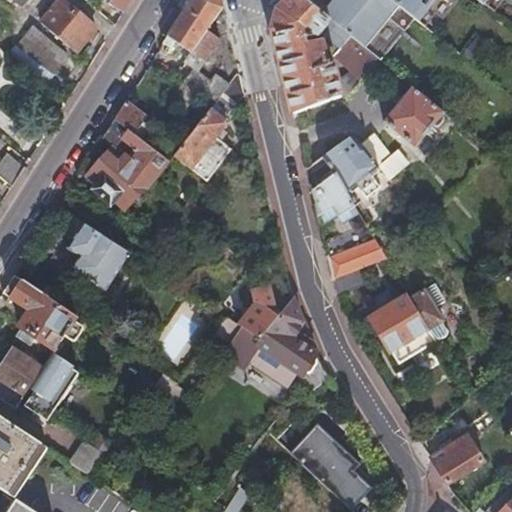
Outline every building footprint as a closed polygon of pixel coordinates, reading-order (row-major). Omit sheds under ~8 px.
[(62,0),(59,0),(40,23),(75,53),(95,28),(62,0)] [(111,0),(110,2),(123,11),(129,0),(111,0)] [(208,29),(223,6),(221,0),(189,0),(163,42),(169,46),(174,40),(188,49),(183,56),(186,58),(184,61),(199,71),(200,70),(221,38),(208,29)] [(377,59),(305,0),(288,0),(276,11),(270,32),(292,115),(294,114),(340,97),(331,63),(325,65),(321,45),(317,41),(308,47),(305,42),(314,38),(318,32),(354,62),(351,66),(363,76),(366,72),(377,59)] [(305,0),(377,59),(379,61),(392,45),(376,32),(387,18),(403,31),(413,18),(390,0),(305,0)] [(390,0),(413,18),(422,8),(424,9),(430,0),(390,0)] [(430,0),(424,9),(422,8),(413,18),(422,26),(434,12),(440,17),(452,0),(430,0)] [(387,18),(376,32),(392,45),(403,31),(387,18)] [(65,57),(31,28),(15,47),(49,76),(65,57)] [(15,47),(7,55),(42,85),(49,76),(15,47)] [(219,97),(230,83),(218,74),(214,80),(200,70),(199,71),(194,79),(219,97)] [(228,113),(244,93),(243,88),(239,71),(230,83),(219,97),(175,156),(208,181),(233,148),(218,136),(229,121),(218,112),(221,108),(228,113)] [(441,116),(443,113),(411,86),(382,122),(414,148),(432,125),(434,126),(437,126),(442,119),(442,118),(441,116)] [(126,100),(114,118),(133,133),(146,116),(126,100)] [(164,169),(169,162),(133,133),(114,118),(102,137),(112,145),(86,175),(97,184),(93,189),(110,204),(114,199),(125,209),(150,181),(153,184),(155,182),(155,181),(164,169)] [(360,143),(378,166),(391,155),(373,133),(360,143)] [(369,175),(378,167),(378,166),(360,143),(353,135),(322,157),(329,168),(333,173),(345,194),(356,184),(366,197),(379,187),(369,175)] [(0,162),(0,178),(10,187),(19,173),(3,158),(0,162)] [(353,208),(345,194),(333,173),(329,176),(310,190),(310,191),(315,215),(332,208),(335,216),(346,210),(351,217),(356,214),(353,208)] [(68,214),(82,223),(91,209),(66,192),(57,206),(68,214)] [(183,207),(192,215),(199,207),(190,199),(183,207)] [(57,206),(47,222),(64,233),(58,242),(67,248),(70,250),(62,262),(105,291),(130,254),(113,243),(83,223),(82,223),(68,214),(57,206)] [(322,242),(326,258),(351,249),(346,234),(322,242)] [(332,284),(337,296),(362,286),(356,270),(375,264),(386,285),(396,279),(373,241),(351,249),(326,258),(332,284)] [(23,259),(13,275),(39,293),(50,277),(23,259)] [(13,275),(1,293),(28,311),(17,328),(19,329),(34,339),(53,351),(64,336),(72,341),(74,340),(82,329),(81,326),(73,321),(76,317),(39,293),(13,275)] [(236,324),(259,339),(277,316),(270,310),(274,305),(269,285),(250,289),(253,302),(236,324)] [(428,331),(428,333),(430,332),(435,341),(439,341),(446,337),(447,332),(441,324),(443,322),(440,316),(443,314),(440,309),(436,311),(435,309),(444,303),(434,285),(408,301),(427,332),(428,331)] [(208,315),(212,308),(192,295),(184,289),(179,296),(208,315)] [(304,392),(330,379),(330,378),(320,363),(292,296),(277,316),(259,339),(236,324),(225,317),(219,325),(294,375),(287,383),(296,396),(304,396),(304,392)] [(398,364),(434,343),(428,333),(428,331),(427,332),(408,301),(405,297),(368,320),(388,354),(391,353),(398,364)] [(458,305),(451,303),(460,321),(463,316),(463,310),(458,305)] [(294,375),(219,325),(213,333),(287,383),(294,375)] [(34,339),(19,329),(14,337),(29,346),(34,339)] [(499,369),(511,356),(511,336),(511,335),(498,346),(502,350),(492,360),(499,369)] [(70,370),(50,357),(42,369),(9,347),(0,360),(0,400),(14,410),(31,385),(35,387),(22,406),(44,421),(75,374),(70,370)] [(175,383),(162,375),(143,401),(156,410),(175,383)] [(0,417),(0,489),(8,495),(41,444),(0,417)] [(288,452),(350,509),(370,487),(352,470),(359,463),(315,423),(288,452)] [(430,459),(446,485),(481,462),(462,431),(450,439),(453,445),(440,453),(430,459)] [(453,445),(450,439),(436,447),(440,453),(453,445)] [(68,462),(90,477),(104,457),(81,442),(68,462)] [(239,486),(225,507),(233,511),(235,511),(247,494),(240,487),(239,486)] [(511,511),(511,487),(511,486),(485,511),(511,511)] [(34,511),(15,499),(6,511),(34,511)]
